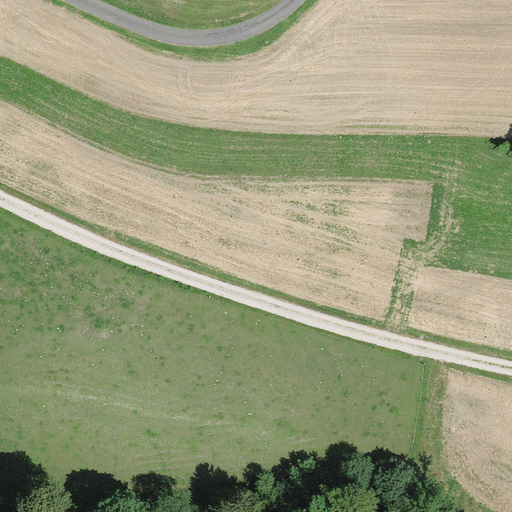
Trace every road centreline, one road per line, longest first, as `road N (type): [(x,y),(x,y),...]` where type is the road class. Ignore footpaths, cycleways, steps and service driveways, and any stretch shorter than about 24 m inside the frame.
road 1 (track): [(511,368),(309,320),(167,271),(0,197)]
road 2 (track): [(288,0),(265,20),(206,37),(155,30),(83,0)]
